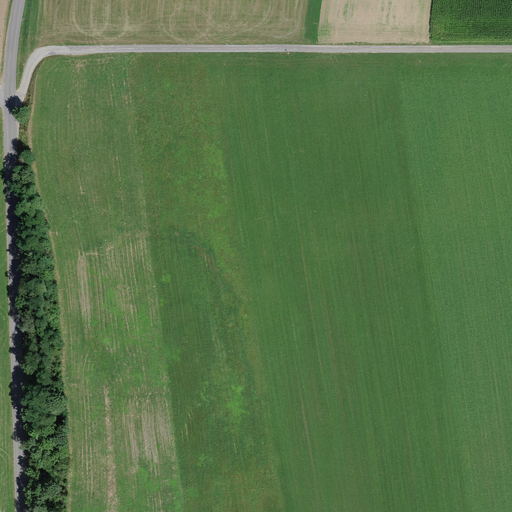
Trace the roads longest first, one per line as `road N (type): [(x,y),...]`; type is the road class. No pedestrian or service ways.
road 1 (track): [(0,96),(19,97),(29,61),(45,48),(511,48)]
road 2 (unclassified): [(20,511),(9,96),(18,0)]
